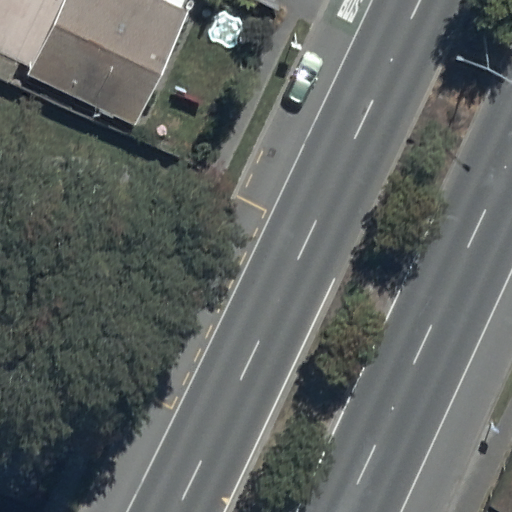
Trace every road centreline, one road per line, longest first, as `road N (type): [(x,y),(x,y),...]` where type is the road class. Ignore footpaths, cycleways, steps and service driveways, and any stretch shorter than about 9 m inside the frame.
road 1 (secondary): [(170,511),(408,0)]
road 2 (secondary): [(511,155),(344,511)]
